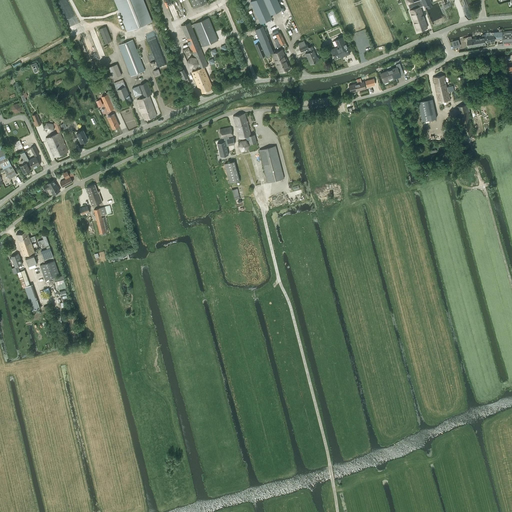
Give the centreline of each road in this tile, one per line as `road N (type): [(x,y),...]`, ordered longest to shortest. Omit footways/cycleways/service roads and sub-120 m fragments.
road 1 (residential): [(0,234),(73,185),(213,119),(371,95),(451,55)]
road 2 (unclassified): [(0,203),(62,163),(231,88),(343,71),(441,31)]
road 3 (track): [(336,511),(290,304),(229,113)]
road 4 (track): [(278,281),(262,295),(197,299),(183,251),(85,275),(62,191)]
road 5 (track): [(272,250),(288,245),(287,224),(454,175)]
road 6 (track): [(511,287),(487,193),(464,187),(452,167)]
